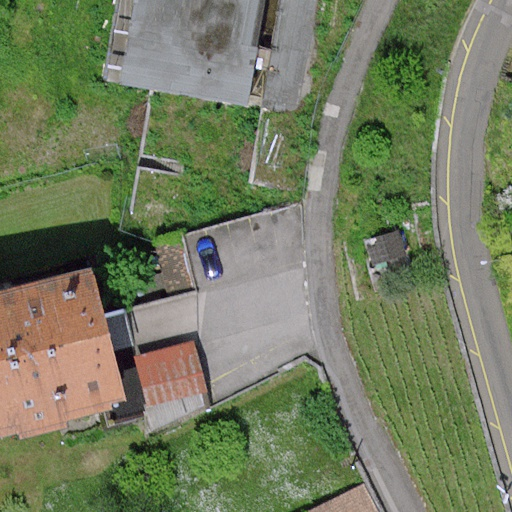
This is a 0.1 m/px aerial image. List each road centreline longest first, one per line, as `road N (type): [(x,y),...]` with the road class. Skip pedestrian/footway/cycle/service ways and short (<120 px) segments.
road 1 (residential): [(415,511),(334,301),(336,156),(382,0)]
road 2 (tertiary): [(511,7),(492,45),(467,137),(469,228),(511,396)]
